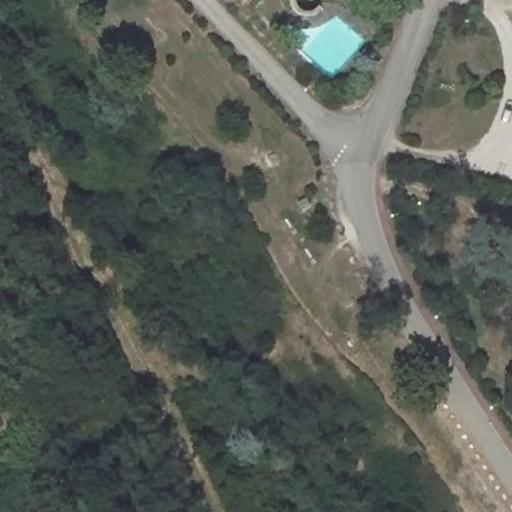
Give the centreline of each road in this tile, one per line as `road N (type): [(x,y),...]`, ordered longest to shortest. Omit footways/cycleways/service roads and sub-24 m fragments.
road 1 (track): [(0,89),(207,511)]
road 2 (residential): [(511,463),(441,353),(357,182)]
road 3 (residential): [(357,182),(334,134),(206,0)]
road 4 (residential): [(426,0),(357,182)]
